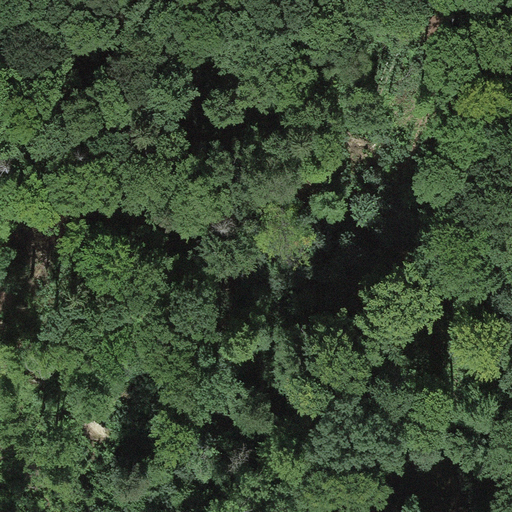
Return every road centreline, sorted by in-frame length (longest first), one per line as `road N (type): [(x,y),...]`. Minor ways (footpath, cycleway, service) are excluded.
road 1 (track): [(315,511),(423,122),(446,0)]
road 2 (track): [(435,46),(280,0)]
